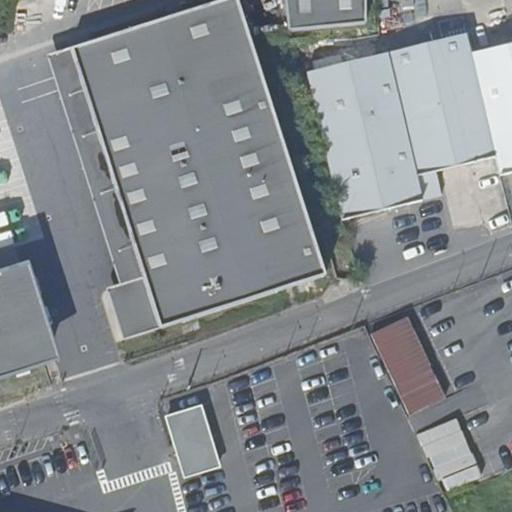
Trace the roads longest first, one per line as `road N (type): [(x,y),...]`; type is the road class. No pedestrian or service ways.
road 1 (residential): [(110,392),(511,248)]
road 2 (residential): [(6,29),(110,392)]
road 3 (residential): [(110,392),(157,511)]
road 4 (unknown): [(0,30),(122,0)]
